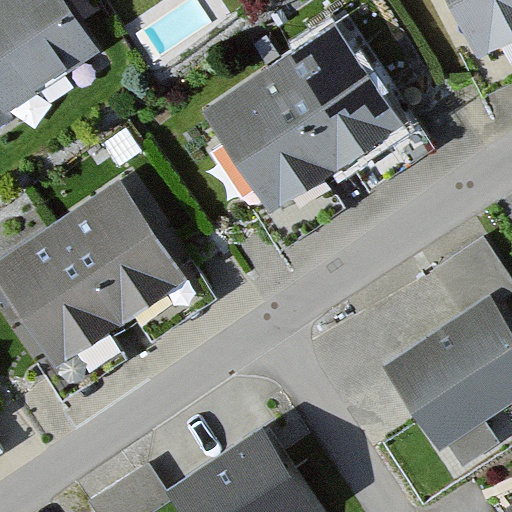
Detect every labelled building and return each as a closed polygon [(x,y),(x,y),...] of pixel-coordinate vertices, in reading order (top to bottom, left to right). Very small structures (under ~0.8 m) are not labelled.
[(0,0),(0,111),(12,129),(103,66),(59,2),(62,0),(0,0)] [(511,0),(442,0),(471,60),(511,40),(511,0)] [(197,118),(269,222),(400,131),(328,28),(197,118)] [(0,260),(0,288),(56,369),(181,283),(112,183),(0,260)] [(380,370),(435,450),(511,398),(511,346),(481,302),(380,370)] [(166,493),(177,511),(310,511),(260,433),(166,493)]
